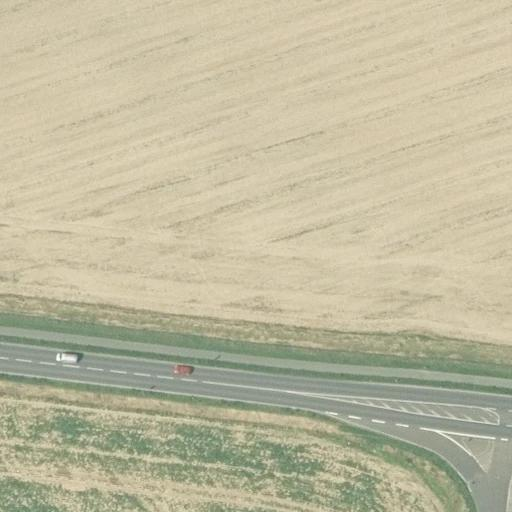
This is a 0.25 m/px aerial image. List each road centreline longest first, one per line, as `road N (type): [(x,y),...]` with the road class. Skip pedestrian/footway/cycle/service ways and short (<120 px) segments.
road 1 (secondary): [(348,403),(0,363)]
road 2 (unclassified): [(348,403),(438,444),(494,496)]
road 3 (secondary): [(511,422),(348,403)]
